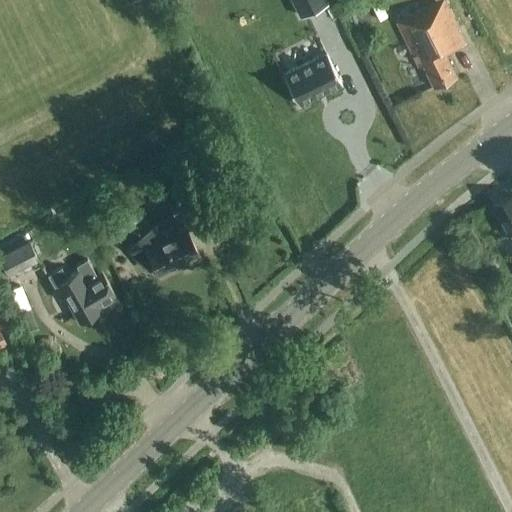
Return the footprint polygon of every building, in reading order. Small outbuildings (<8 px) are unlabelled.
[(290,0),(299,16),(328,2),(327,0),(290,0)] [(434,86),(455,75),(443,53),(465,42),(444,0),(441,0),(396,22),(418,66),(423,63),(434,86)] [(300,106),(343,85),(328,54),(285,74),(300,106)] [(166,195),(168,199),(175,213),(164,218),(162,217),(127,249),(146,270),(156,266),(161,276),(200,256),(182,220),(206,208),(192,181),(166,195)] [(511,193),(491,204),(507,234),(511,232),(511,252),(510,254),(511,257),(511,193)] [(0,280),(39,260),(29,241),(0,256),(0,280)] [(75,265),(79,270),(68,277),(61,265),(47,274),(54,286),(59,284),(80,320),(101,308),(100,306),(118,296),(103,271),(96,275),(87,258),(75,265)] [(337,296),(353,283),(344,272),(328,285),(337,296)]
